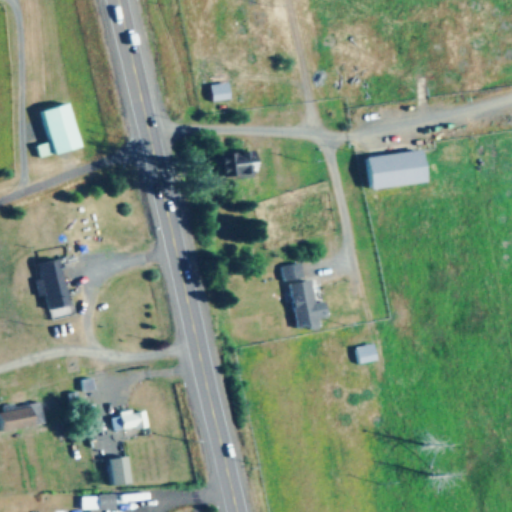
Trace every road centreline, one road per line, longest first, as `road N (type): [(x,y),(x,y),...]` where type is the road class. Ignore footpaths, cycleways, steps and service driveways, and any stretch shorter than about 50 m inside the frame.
road 1 (residential): [(511,99),(360,135),(239,131),(151,147),(0,201)]
road 2 (trunk): [(234,511),(115,0)]
road 3 (track): [(366,287),(415,511)]
